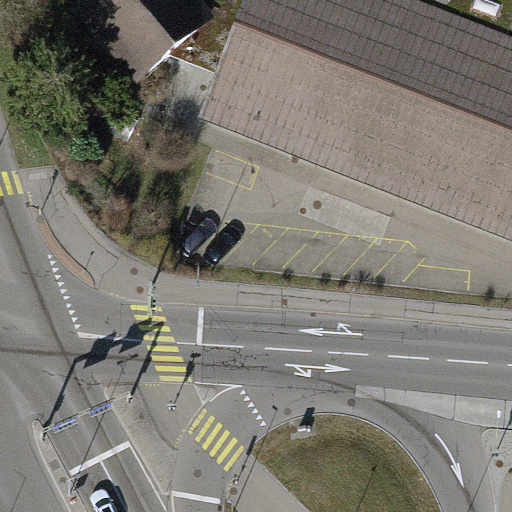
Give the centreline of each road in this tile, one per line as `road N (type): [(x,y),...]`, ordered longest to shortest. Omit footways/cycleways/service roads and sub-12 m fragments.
road 1 (tertiary): [(341,353),(0,329)]
road 2 (secondary): [(198,511),(200,469),(226,424),(273,387),(341,353)]
road 3 (secondary): [(126,511),(62,392),(0,332)]
road 4 (secondary): [(341,353),(400,385),(432,419),(470,511)]
road 5 (tertiary): [(511,368),(341,353)]
